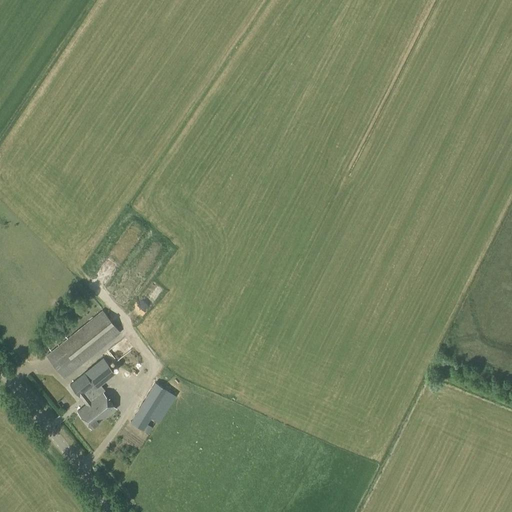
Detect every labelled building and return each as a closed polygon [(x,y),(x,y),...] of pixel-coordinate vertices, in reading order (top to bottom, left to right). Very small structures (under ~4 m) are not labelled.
[(113,267),(123,259),(115,249),(105,257),(113,267)] [(140,309),(147,314),(155,305),(148,299),(140,309)] [(64,378),(121,332),(102,310),(46,355),(64,378)] [(68,334),(82,323),(77,317),(63,328),(68,334)] [(130,350),(124,344),(128,340),(125,336),(113,347),(122,357),(130,350)] [(20,357),(26,355),(23,347),(17,350),(20,357)] [(91,376),(114,356),(108,349),(86,370),(91,376)] [(69,385),(85,405),(77,411),(92,429),(116,409),(102,392),(105,390),(98,382),(94,385),(84,372),(69,385)] [(159,422),(176,396),(155,382),(130,421),(149,433),(152,427),(147,424),(151,417),(159,422)] [(120,431),(126,429),(123,420),(117,422),(120,431)]
